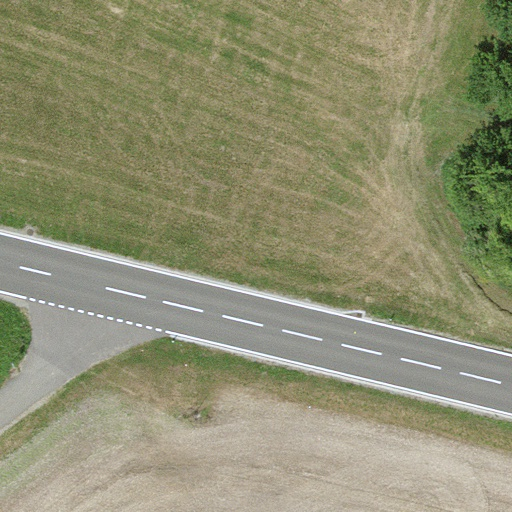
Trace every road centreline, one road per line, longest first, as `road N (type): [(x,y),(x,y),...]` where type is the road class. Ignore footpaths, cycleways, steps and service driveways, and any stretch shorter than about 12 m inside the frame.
road 1 (tertiary): [(0,262),(511,387)]
road 2 (track): [(101,289),(87,334),(0,415)]
